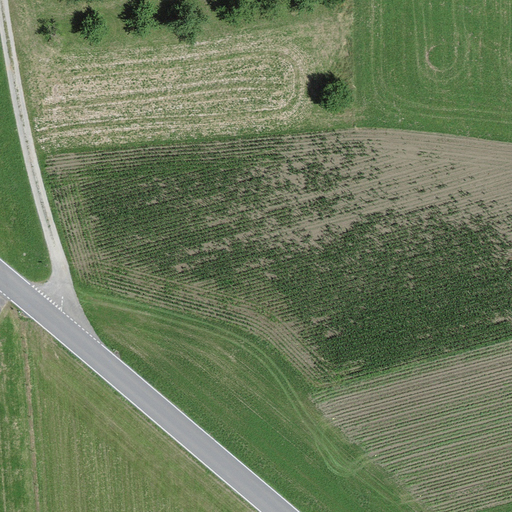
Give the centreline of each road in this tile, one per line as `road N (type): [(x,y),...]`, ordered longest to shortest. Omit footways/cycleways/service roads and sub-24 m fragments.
road 1 (unclassified): [(0,275),(279,511)]
road 2 (track): [(2,0),(20,113),(59,266),(59,325)]
